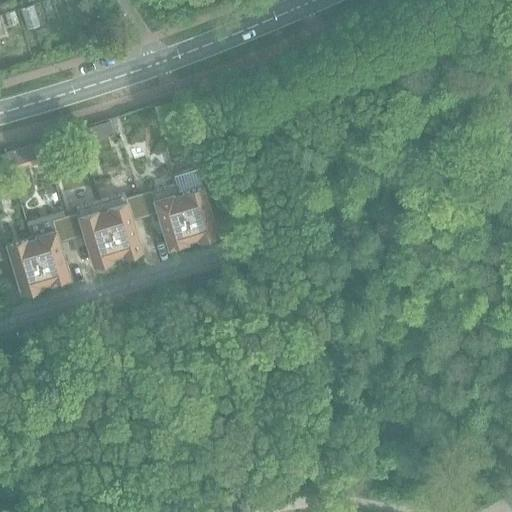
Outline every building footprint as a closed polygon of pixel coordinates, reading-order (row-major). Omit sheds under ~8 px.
[(161,105),(150,106),(155,147),(166,145),(161,105)] [(176,182),(175,183),(191,236),(196,235),(197,237),(215,231),(205,197),(218,193),(211,169),(198,174),(200,183),(178,190),(176,182)] [(151,188),(138,192),(144,215),(157,211),(167,245),(186,240),(185,238),(191,236),(175,183),(151,190),(151,188)] [(123,192),(100,199),(116,252),(121,251),(122,253),(140,247),(132,219),(144,215),(138,192),(125,196),(123,192)] [(77,210),(64,214),(71,237),(84,233),(92,262),(111,256),(110,254),(116,252),(100,199),(76,206),(77,210)] [(53,228),(30,235),(44,281),(49,279),(50,281),(68,275),(58,241),(71,237),(64,214),(51,218),(53,228)] [(4,232),(0,233),(0,258),(10,255),(20,290),(39,284),(38,282),(44,281),(30,235),(7,242),(4,232)]
